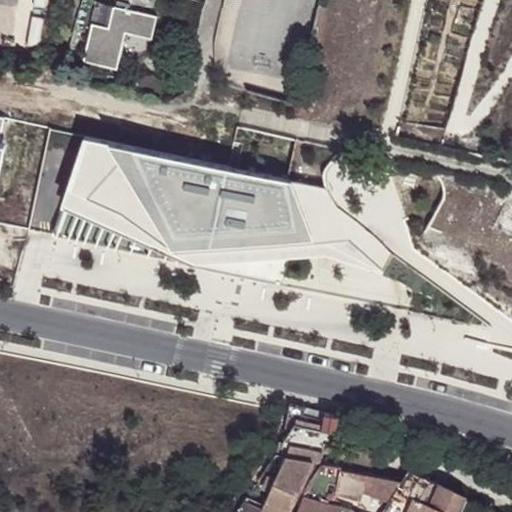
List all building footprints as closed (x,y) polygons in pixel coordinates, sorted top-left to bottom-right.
[(93,25),(83,62),(114,69),(123,35),(148,41),(154,19),(115,9),(109,29),(93,25)] [(331,187),(51,129),(30,230),(407,310),(411,288),(383,270),(395,252),(331,187)] [(326,414),(325,423),(337,426),(338,417),(326,414)] [(282,444),(296,424),(286,421),(282,444)] [(324,432),(297,424),(282,448),(281,451),(323,461),(325,444),(335,446),(335,442),(337,426),(325,423),(324,432)] [(371,451),(327,446),(323,464),(367,473),(371,451)] [(323,461),(281,451),(280,455),(287,456),(313,462),(321,464),(323,461)] [(281,468),(260,511),(289,511),(305,487),(321,464),(313,462),(287,456),(281,468)] [(321,464),(305,487),(298,511),(340,511),(341,508),(331,505),(334,495),(357,501),(360,490),(384,502),(397,480),(367,473),(323,464),(321,464)] [(461,511),(467,498),(409,469),(395,491),(415,501),(441,511),(461,511)] [(257,511),(244,500),(237,510),(241,511),(257,511)] [(441,511),(415,501),(409,511),(441,511)] [(379,511),(382,508),(373,502),(367,511),(379,511)]
